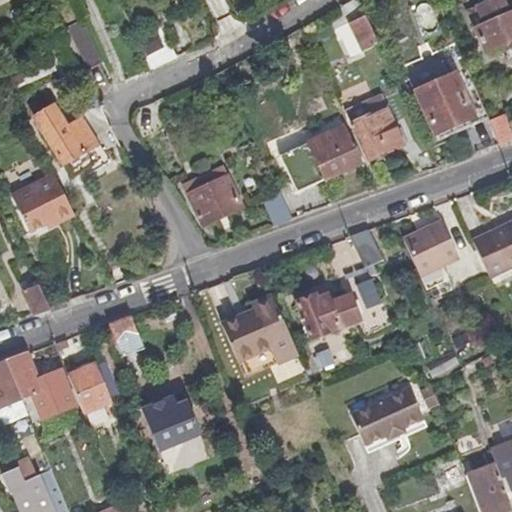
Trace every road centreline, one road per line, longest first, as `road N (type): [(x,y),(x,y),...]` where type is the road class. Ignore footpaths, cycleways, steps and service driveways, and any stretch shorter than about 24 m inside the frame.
road 1 (residential): [(208,268),(125,123),(127,97),(223,58),(322,0)]
road 2 (residential): [(208,268),(511,157)]
road 3 (residential): [(0,342),(208,268)]
